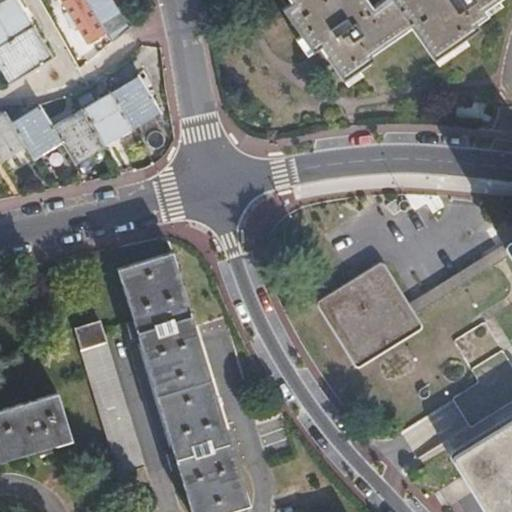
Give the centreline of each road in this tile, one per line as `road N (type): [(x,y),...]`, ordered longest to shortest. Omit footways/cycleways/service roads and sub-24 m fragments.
road 1 (residential): [(217,189),(251,312),(311,413),(408,511)]
road 2 (residential): [(217,189),(362,162),(506,167)]
road 3 (residential): [(0,235),(217,189)]
road 4 (unknown): [(33,0),(79,74),(133,36),(181,22)]
road 5 (residential): [(177,0),(217,189)]
